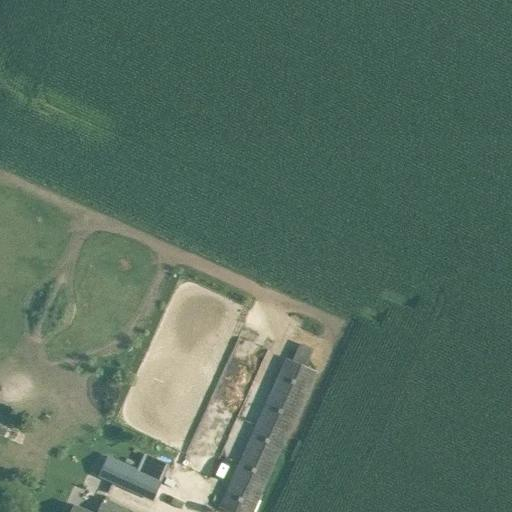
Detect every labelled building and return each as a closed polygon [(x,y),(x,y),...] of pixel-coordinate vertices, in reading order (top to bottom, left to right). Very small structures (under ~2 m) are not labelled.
[(300,359),(312,360),(313,346),(301,345),(300,359)] [(219,509),(224,511),(252,511),(316,373),(287,360),(219,509)] [(0,436),(30,450),(38,432),(0,415),(0,436)] [(99,476),(153,501),(169,464),(145,453),(138,468),(108,455),(99,476)] [(84,511),(73,507),(70,511),(128,511),(103,501),(97,511),(84,511)]
